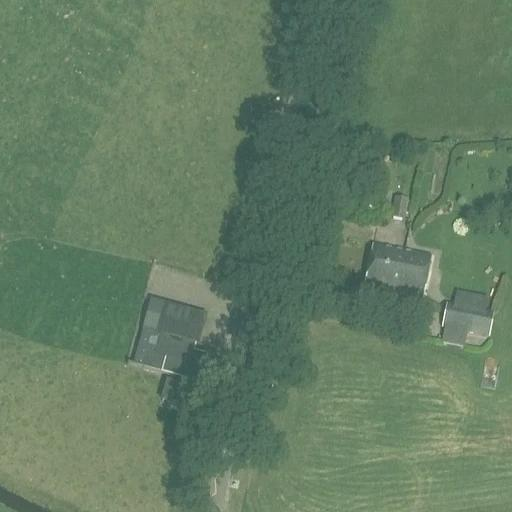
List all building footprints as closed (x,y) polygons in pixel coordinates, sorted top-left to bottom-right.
[(408,200),(394,198),(389,218),(405,220),(408,200)] [(423,299),(431,256),(372,245),(364,288),(423,299)] [(199,345),(207,317),(150,301),(132,364),(206,385),(209,374),(203,373),(204,367),(200,360),(194,358),(198,345),(199,345)] [(489,339),(494,315),(446,305),(441,329),(489,339)] [(161,400),(177,404),(182,386),(166,381),(161,400)]
